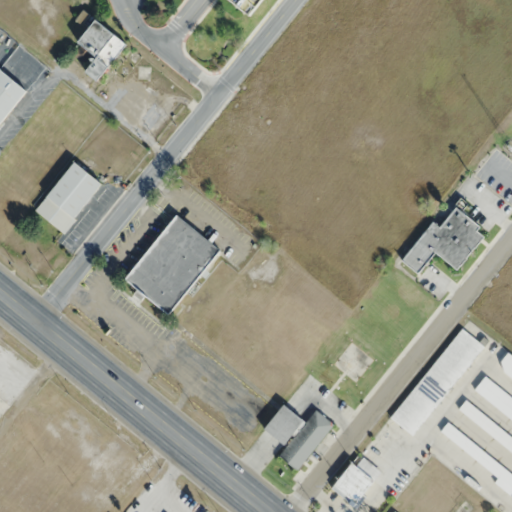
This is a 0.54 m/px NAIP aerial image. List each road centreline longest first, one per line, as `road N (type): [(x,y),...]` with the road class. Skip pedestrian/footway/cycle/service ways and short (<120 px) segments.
road 1 (residential): [(32,321),(293,0)]
road 2 (residential): [(289,511),(511,236)]
road 3 (primary): [(0,294),(265,511)]
road 4 (residential): [(121,0),(137,30),(218,93)]
